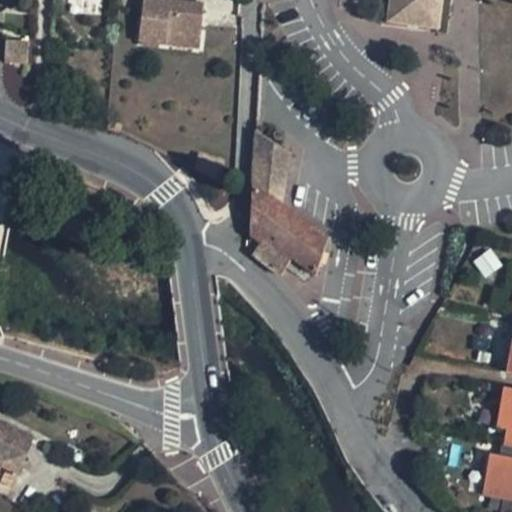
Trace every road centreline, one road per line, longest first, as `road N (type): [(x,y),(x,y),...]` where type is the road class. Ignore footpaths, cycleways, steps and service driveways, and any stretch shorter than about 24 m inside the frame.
road 1 (residential): [(229,254),(360,411),(370,458),(416,511)]
road 2 (residential): [(253,0),(229,254)]
road 3 (tertiary): [(0,113),(156,190),(186,237)]
road 4 (residential): [(0,359),(143,408),(210,416)]
road 5 (tertiary): [(186,237),(210,416)]
